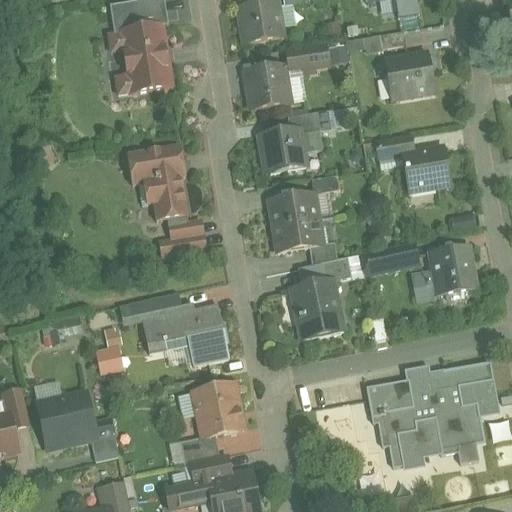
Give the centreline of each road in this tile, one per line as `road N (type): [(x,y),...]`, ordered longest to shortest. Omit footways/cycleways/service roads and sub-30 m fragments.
road 1 (residential): [(200,0),(266,381)]
road 2 (residential): [(509,266),(463,0)]
road 3 (residential): [(266,381),(511,333)]
road 4 (residential): [(266,381),(288,511)]
